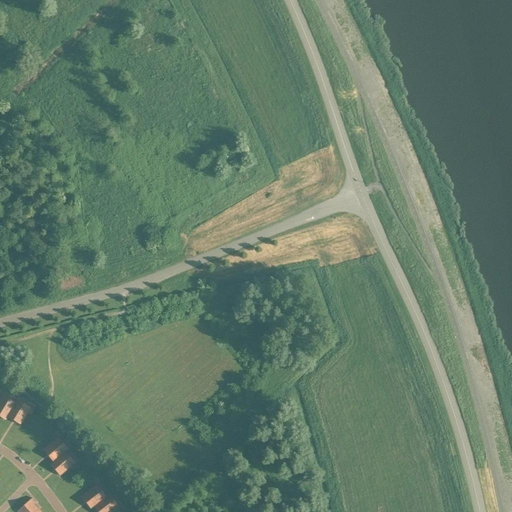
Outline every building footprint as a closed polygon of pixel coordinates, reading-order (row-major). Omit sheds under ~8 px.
[(4,420),(17,399),(14,403),(2,396),(3,395),(2,395),(0,398),(0,416),(4,419),(4,420)] [(5,420),(6,418),(7,416),(19,423),(19,424),(29,408),(30,407),(29,407),(29,408),(17,400),(17,399),(4,420),(5,420)] [(49,464),(67,448),(67,449),(57,438),(58,438),(58,437),(43,450),(43,451),(43,450),(53,461),(49,464)] [(67,448),(49,464),(50,464),(59,474),(59,475),(60,475),(74,462),(73,462),(64,452),(68,449),(67,448)] [(90,508),(90,509),(109,494),(105,497),(97,486),(97,485),(81,497),(82,497),(90,508)] [(109,494),(90,509),(94,506),(98,511),(110,511),(117,507),(118,506),(117,506),(109,495),(109,494)] [(32,499),(32,498),(17,511),(18,511),(19,511),(38,511),(32,505),(36,502),(35,502),(32,505),(29,501),(31,498),(32,499)]
